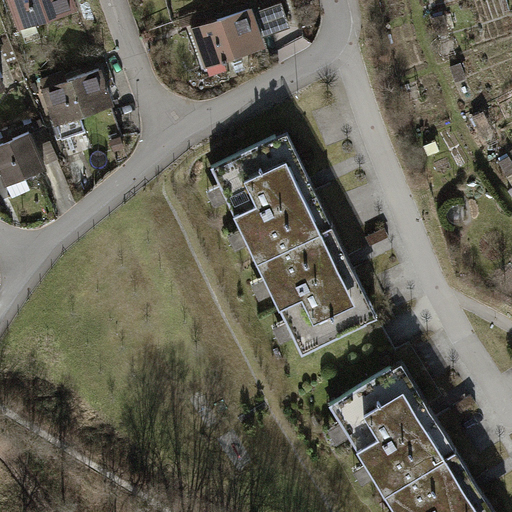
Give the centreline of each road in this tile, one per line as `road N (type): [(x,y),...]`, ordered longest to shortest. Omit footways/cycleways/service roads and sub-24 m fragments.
road 1 (residential): [(333,0),(342,42),(165,139)]
road 2 (residential): [(165,139),(35,254)]
road 3 (residential): [(116,0),(165,139)]
